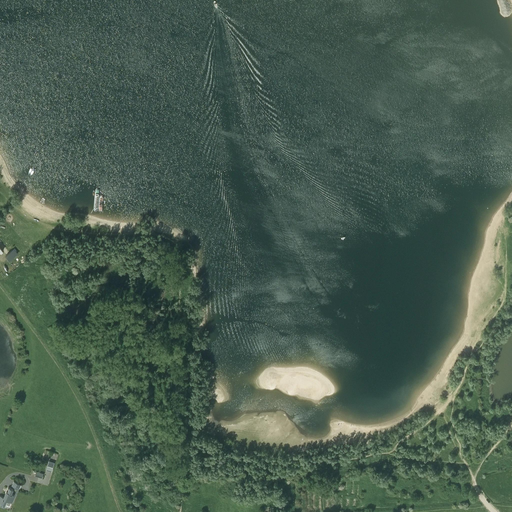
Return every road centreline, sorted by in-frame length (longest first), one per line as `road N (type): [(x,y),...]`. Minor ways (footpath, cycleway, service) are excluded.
road 1 (track): [(53,231),(162,236),(177,246),(176,469)]
road 2 (track): [(0,268),(85,411),(118,511)]
